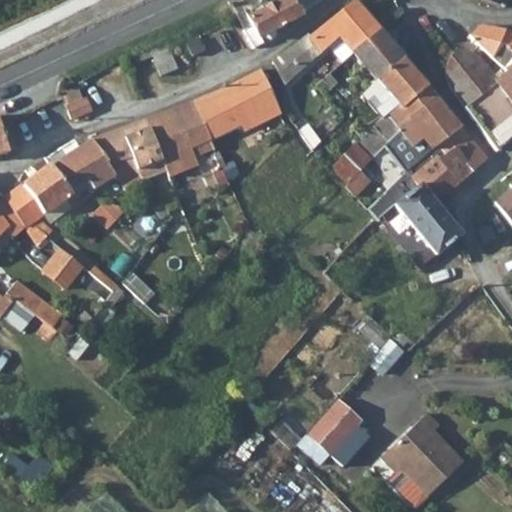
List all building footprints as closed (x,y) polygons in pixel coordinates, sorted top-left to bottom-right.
[(292,0),(250,24),(254,31),(264,50),(270,48),(277,40),(274,33),(306,17),(324,1),(324,0),(292,0)] [(312,42),(308,39),(273,66),(286,91),(340,41),(354,58),(380,36),(355,6),(312,42)] [(503,36),(478,30),(466,42),(489,62),(503,36)] [(245,36),(257,55),(264,50),(254,31),(245,36)] [(404,63),(380,36),(354,58),(376,85),(404,63)] [(489,62),(500,72),(511,63),(511,37),(503,36),(489,62)] [(161,81),(178,74),(167,49),(151,57),(161,81)] [(511,72),(500,81),(470,56),(454,54),(447,62),(445,70),(445,78),(450,92),(498,155),(511,143),(511,72)] [(361,175),(389,147),(395,141),(434,103),(404,63),(376,85),(397,110),(381,123),(372,130),(374,132),(361,146),(359,144),(333,170),(350,186),(361,175)] [(243,131),(245,134),(257,127),(280,114),(261,74),(192,106),(210,144),(243,131)] [(330,78),(317,89),(323,97),(336,87),(330,78)] [(397,110),(376,85),(363,99),(381,123),(397,110)] [(418,166),(420,164),(432,153),(458,130),(434,103),(395,141),(397,145),(401,142),(418,166)] [(83,104),(63,113),(69,126),(90,117),(83,104)] [(147,124),(151,133),(162,163),(210,144),(192,106),(147,124)] [(288,130),(280,114),(257,127),(269,148),(288,130)] [(294,129),(298,134),(313,154),(319,148),(302,123),(294,129)] [(147,124),(123,134),(126,143),(145,135),(151,133),(147,124)] [(449,150),(473,176),(488,163),(458,130),(432,153),(437,160),(449,150)] [(0,131),(0,159),(9,158),(0,131)] [(132,171),(136,174),(157,165),(162,163),(151,133),(145,135),(126,143),(133,161),(129,163),(132,171)] [(129,163),(133,161),(126,143),(123,134),(92,146),(103,160),(101,161),(109,172),(129,163)] [(389,147),(409,174),(418,166),(401,142),(397,145),(395,141),(389,147)] [(92,146),(53,170),(70,195),(86,185),(94,194),(132,171),(129,163),(109,172),(101,161),(103,160),(92,146)] [(214,160),(217,166),(222,163),(225,169),(249,158),(243,147),(214,160)] [(449,150),(437,160),(425,170),(421,173),(400,192),(405,200),(394,209),(435,259),(461,238),(436,207),(473,176),(449,150)] [(420,164),(425,170),(437,160),(432,153),(420,164)] [(167,174),(162,163),(157,165),(136,174),(145,183),(167,174)] [(225,169),(222,163),(217,166),(221,171),(225,169)] [(70,195),(53,170),(24,189),(4,204),(18,224),(24,232),(29,229),(48,243),(53,239),(53,232),(40,220),(44,217),(71,197),(70,195)] [(370,185),(361,175),(350,186),(347,190),(355,200),(370,185)] [(511,188),(511,189),(511,193),(496,208),(511,226),(511,188)] [(71,197),(44,217),(50,224),(76,204),(71,197)] [(96,217),(114,230),(127,211),(109,199),(96,217)] [(4,204),(0,206),(0,219),(9,231),(18,224),(4,204)] [(0,240),(9,231),(0,219),(0,240)] [(29,229),(24,232),(37,250),(48,243),(29,229)] [(489,233),(478,237),(482,248),(493,244),(489,233)] [(70,291),(88,266),(61,246),(43,272),(70,291)] [(6,297),(13,303),(51,332),(61,320),(16,285),(11,292),(6,297)] [(0,297),(4,301),(6,297),(11,292),(3,286),(0,289),(0,297)] [(124,295),(117,289),(114,293),(116,295),(113,298),(119,302),(124,295)] [(0,297),(0,320),(13,303),(6,297),(4,301),(0,297)] [(378,355),(389,342),(368,321),(356,334),(378,355)] [(400,338),(393,345),(399,352),(407,344),(400,338)] [(360,424),(336,402),(306,437),(329,459),(360,424)] [(397,476),(402,472),(428,498),(465,463),(435,432),(440,426),(429,414),(382,460),(397,476)] [(271,435),(291,453),(302,441),(283,423),(271,435)]
